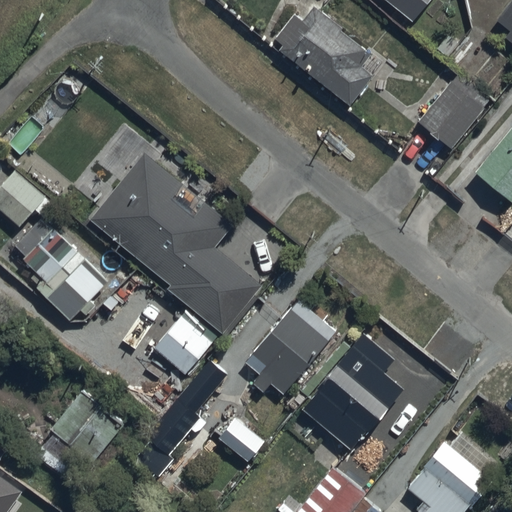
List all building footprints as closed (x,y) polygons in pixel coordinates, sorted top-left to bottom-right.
[(383,0),(411,23),(430,0),(383,0)] [(502,38),(511,45),(511,2),(499,19),(510,28),(502,38)] [(348,109),(382,64),(340,33),(342,30),(313,8),(302,21),(295,15),(269,49),(275,54),(348,109)] [(435,45),(447,58),(470,34),(458,22),(435,45)] [(482,113),(451,84),(418,123),(451,150),(482,113)] [(511,204),(511,129),(510,128),(473,174),(511,205),(511,204)] [(234,226),(144,155),(90,221),(170,287),(166,291),(222,338),(264,287),(217,247),(234,226)] [(62,211),(13,171),(0,186),(0,207),(23,227),(36,211),(51,224),(62,211)] [(12,248),(36,285),(48,301),(71,323),(82,312),(88,318),(97,308),(92,303),(111,284),(104,277),(40,218),(12,248)] [(0,292),(12,302),(24,287),(0,267),(0,292)] [(50,307),(33,292),(14,314),(30,327),(36,319),(54,334),(60,327),(45,313),(50,307)] [(341,333),(302,299),(244,364),(259,377),(253,384),(276,404),(341,333)] [(213,344),(181,316),(151,352),(184,379),(213,344)] [(394,361),(362,334),(297,410),(348,453),(365,433),(369,436),(406,392),(384,373),(394,361)] [(132,457),(159,479),(174,459),(171,457),(201,419),(196,416),(229,375),(209,360),(132,457)] [(142,375),(129,391),(151,411),(165,396),(142,375)] [(238,417),(218,439),(247,466),(267,443),(238,417)] [(449,445),(445,442),(407,486),(424,501),(416,511),(417,511),(466,511),(470,508),(472,509),(495,483),(491,479),(501,468),(459,433),(449,445)] [(353,511),(364,499),(367,496),(333,468),(296,511),(293,511),(282,503),(276,510),(278,511),(353,511)] [(380,511),(364,499),(353,511),(380,511)]
